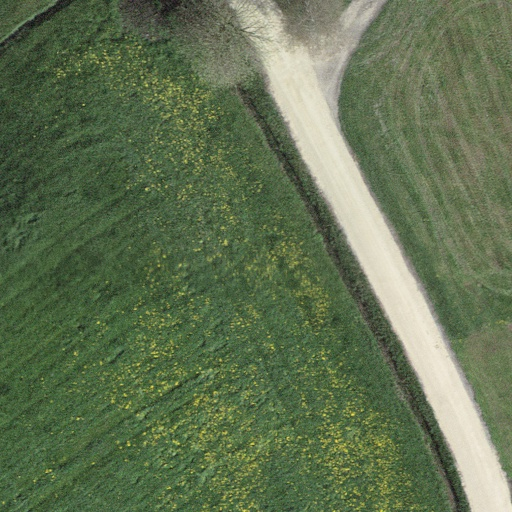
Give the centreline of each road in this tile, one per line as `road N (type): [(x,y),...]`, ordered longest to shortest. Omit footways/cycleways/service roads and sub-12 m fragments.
road 1 (track): [(491,511),(301,99),(240,0)]
road 2 (track): [(383,0),(301,99)]
